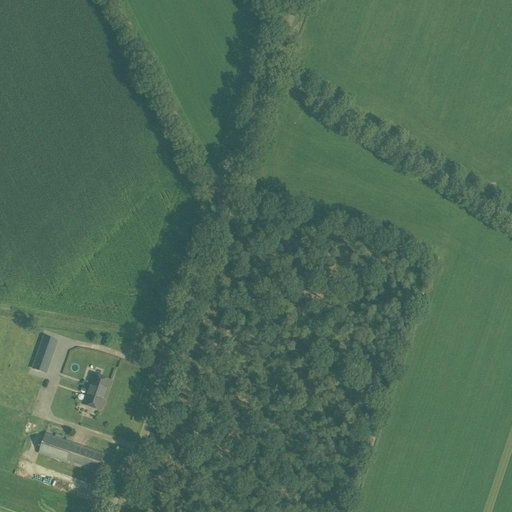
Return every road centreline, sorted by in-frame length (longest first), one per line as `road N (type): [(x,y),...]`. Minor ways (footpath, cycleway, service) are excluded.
road 1 (unclassified): [(116,511),(229,190)]
road 2 (unclassified): [(511,218),(271,69)]
road 3 (unclassified): [(229,190),(202,168),(117,0)]
road 4 (unclassified): [(229,190),(271,69)]
